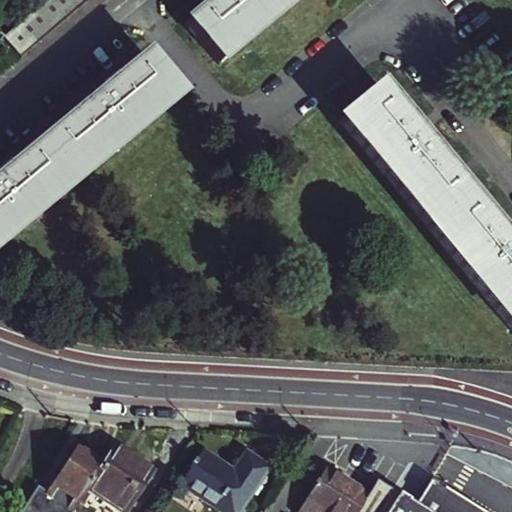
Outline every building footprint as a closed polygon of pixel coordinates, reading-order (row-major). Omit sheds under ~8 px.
[(43,0),(26,15),(15,25),(4,36),(21,54),(84,0),(43,0)] [(212,0),(185,23),(219,64),(296,0),(212,0)] [(74,184),(179,97),(146,55),(107,88),(102,82),(78,102),(78,111),(40,143),(74,184)] [(339,121),(429,229),(470,195),(438,156),(444,152),(424,128),(415,129),(380,87),(339,121)] [(0,245),(74,184),(40,143),(1,175),(0,173),(0,245)] [(500,230),(470,195),(429,229),(511,325),(511,233),(509,230),(500,230)] [(65,511),(72,501),(82,484),(121,507),(146,463),(106,441),(97,458),(71,443),(44,491),(34,485),(18,511),(65,511)] [(233,471),(202,451),(180,485),(223,511),(237,511),(267,466),(246,453),(233,471)] [(328,511),(346,484),(323,469),(294,511),(328,511)] [(346,484),(328,511),(385,511),(395,497),(380,487),(374,484),(366,496),(346,484)] [(395,497),(385,511),(475,511),(431,484),(416,507),(399,497),(398,499),(395,497)]
